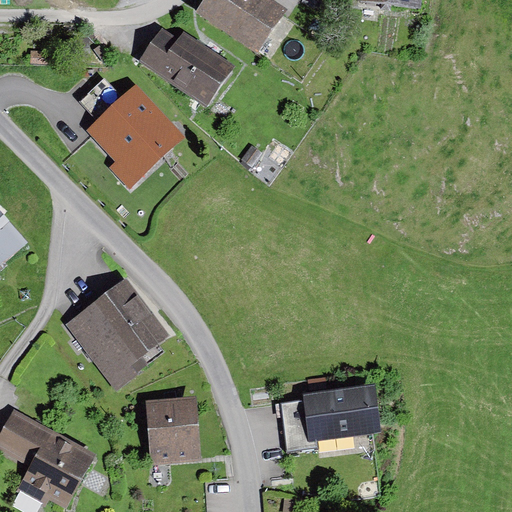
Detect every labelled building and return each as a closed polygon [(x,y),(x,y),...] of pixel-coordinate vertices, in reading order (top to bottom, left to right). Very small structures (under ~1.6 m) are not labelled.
[(288,9),(274,0),(204,0),(197,11),(258,52),(288,9)] [(178,39),(163,28),(140,60),(206,106),(234,66),(184,31),(178,39)] [(89,38),(69,40),(70,60),(91,59),(89,38)] [(49,52),(32,51),(32,64),(49,64),(49,52)] [(97,121),(123,98),(106,78),(79,102),(97,121)] [(97,121),(87,131),(116,161),(109,167),(129,189),(184,139),(135,86),(123,98),(97,121)] [(252,147),(242,160),(252,167),(263,154),(252,147)] [(0,271),(29,245),(0,213),(0,271)] [(126,278),(65,324),(116,391),(147,368),(139,358),(169,335),(126,278)] [(375,390),(280,402),(286,451),(318,447),(317,441),(381,433),(375,390)] [(196,396),(146,400),(152,464),(202,460),(196,396)] [(96,453),(15,411),(0,439),(0,449),(30,465),(17,492),(46,507),(50,499),(67,508),(96,453)] [(206,511),(205,480),(167,483),(169,511),(206,511)]
